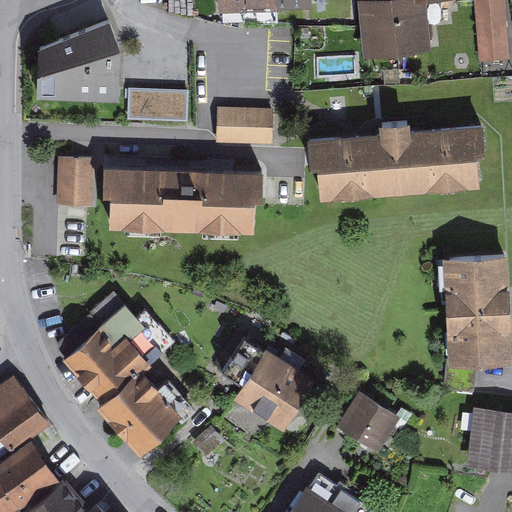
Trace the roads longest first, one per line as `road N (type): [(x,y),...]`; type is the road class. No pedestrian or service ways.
road 1 (residential): [(12,9),(2,50),(9,298)]
road 2 (residential): [(9,298),(41,393),(65,431),(145,511)]
